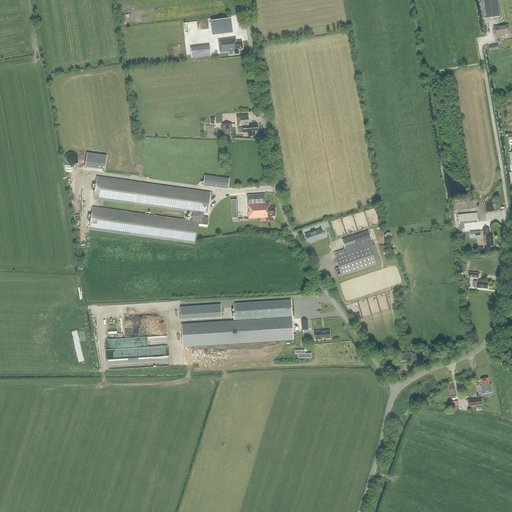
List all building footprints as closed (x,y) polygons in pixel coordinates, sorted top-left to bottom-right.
[(500,16),(497,0),(486,0),(484,0),(487,18),(500,16)] [(231,18),(211,21),(212,35),(233,33),(231,18)] [(509,24),(494,27),(495,38),(506,36),(505,35),(510,34),(509,24)] [(236,38),(219,40),(220,53),(229,52),(229,55),(238,54),(238,49),(243,49),(242,41),(236,42),(236,38)] [(247,126),(247,127),(242,127),(243,133),(248,132),(248,136),(255,136),(255,131),(258,131),(257,125),(249,125),(248,115),(237,116),(238,127),(247,126)] [(222,124),(223,135),(232,134),(232,124),(222,124)] [(68,164),(71,165),(73,165),(75,164),(77,161),(78,159),(77,157),(76,154),(74,153),(72,152),(69,152),(67,153),(65,155),(64,158),(65,160),(66,163),(68,164)] [(86,153),(85,167),(104,169),(106,156),(86,153)] [(228,189),(229,179),(204,175),(203,185),(228,189)] [(203,217),(204,212),(208,213),(211,192),(96,177),(95,184),(93,184),(92,190),(94,191),(93,200),(192,213),(191,220),(92,207),(91,215),(88,214),(87,221),(90,221),(89,230),(129,235),(195,244),(198,224),(207,225),(208,217),(203,217)] [(271,217),(276,216),(275,207),(270,208),(270,203),(265,203),(265,194),(247,195),(248,218),(267,217),(268,219),(267,219),(267,223),(273,223),(273,219),(271,219),(271,217)] [(477,213),(458,215),(459,224),(478,222),(477,213)] [(490,237),(490,236),(489,228),(483,229),(484,243),(487,243),(487,246),(494,245),(493,237),(490,237)] [(320,230),(305,235),(306,239),(308,238),(309,242),(322,237),(321,234),(322,234),(321,232),(320,230)] [(345,249),(334,253),(342,276),(381,263),(375,244),(373,245),(368,230),(342,239),(345,249)] [(461,256),(460,263),(466,264),(466,261),(471,261),(471,257),(474,258),(474,256),(471,255),(471,256),(469,256),(467,256),(467,257),(461,256)] [(291,300),(235,304),(236,320),(292,316),(291,306),(291,300)] [(181,319),(221,317),(220,305),(180,307),(181,319)] [(292,318),(181,324),(183,347),(293,341),(292,318)] [(321,339),(330,338),(330,331),(321,332),(320,331),(315,332),(315,340),(321,340),(321,339)] [(298,358),(311,358),(311,353),(304,354),(304,350),(295,351),(296,354),(298,354),(298,358)] [(413,352),(402,353),(402,361),(412,360),(412,362),(418,361),(418,352),(414,353),(413,352)] [(490,384),(488,378),(481,380),(482,386),(481,386),(483,394),(493,392),(491,384),(490,384)] [(448,383),(451,395),(457,394),(454,381),(448,383)]
